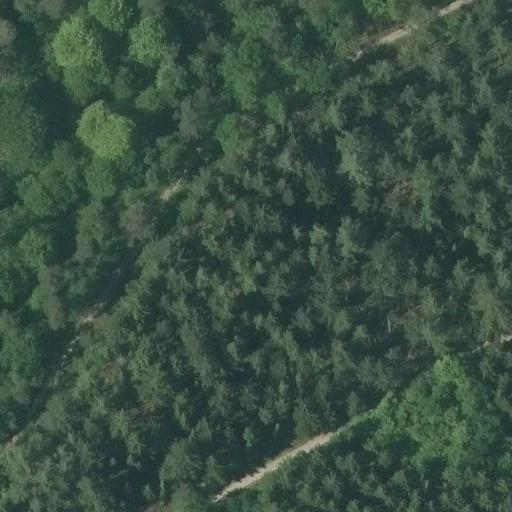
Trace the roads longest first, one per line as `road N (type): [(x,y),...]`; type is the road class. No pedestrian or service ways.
road 1 (track): [(0,448),(199,151),(260,105),(478,0)]
road 2 (track): [(511,344),(202,511)]
